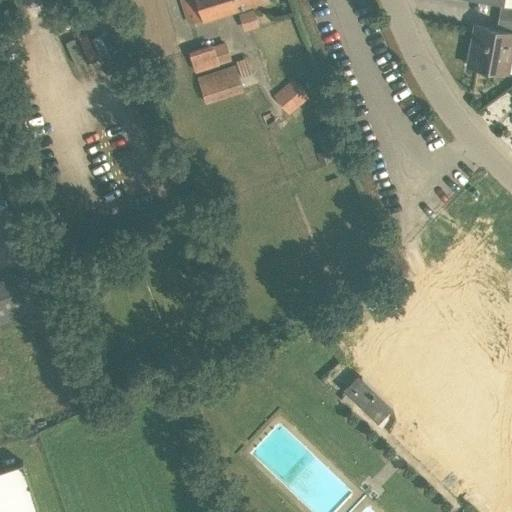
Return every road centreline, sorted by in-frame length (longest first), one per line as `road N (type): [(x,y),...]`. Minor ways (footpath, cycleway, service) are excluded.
road 1 (residential): [(511,179),(455,121),(393,0)]
road 2 (unknown): [(21,0),(87,190)]
